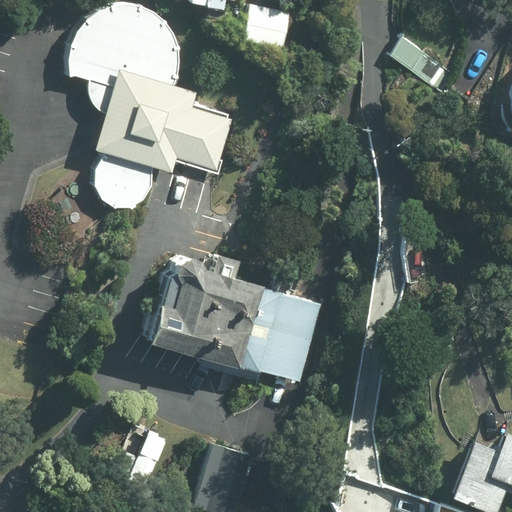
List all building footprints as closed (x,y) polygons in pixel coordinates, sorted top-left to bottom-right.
[(152,170),(151,166),(169,172),(173,158),(214,171),(231,118),(189,106),(195,88),(177,83),(179,77),(180,71),(181,65),(181,59),(180,53),(179,47),(177,41),(175,35),(172,30),(168,25),(164,20),(160,16),(155,12),(149,9),(144,7),(138,5),(132,3),(126,3),(120,3),(113,3),(107,5),(102,7),(96,9),(91,12),(86,16),(81,20),(77,25),(73,30),(70,35),(68,41),(66,47),(65,53),(64,59),(65,65),(66,74),(84,76),(84,77),(84,79),(83,80),(83,81),(83,82),(83,83),(83,85),(83,86),(83,87),(83,88),(83,89),(83,91),(84,92),(84,93),(84,94),(85,95),(85,96),(86,98),(87,99),(87,100),(88,101),(89,102),(90,102),(90,103),(91,104),(92,105),(93,106),(94,106),(95,107),(96,108),(97,108),(99,109),(100,109),(101,109),(89,147),(102,151),(99,154),(97,157),(94,160),(93,163),(91,167),(91,171),(90,175),(90,179),(91,182),(92,186),(93,190),(95,193),(98,196),(100,199),(103,201),(107,203),(110,205),(114,206),(118,207),(122,207),(126,207),(129,206),(133,205),(136,203),(140,201),(143,198),(145,196),(148,192),(150,189),(151,185),(152,182),(152,178),(152,174),(152,170)] [(267,7),(247,3),(237,40),(282,51),(291,13),(267,7)] [(445,65),(402,33),(387,53),(430,85),(445,65)] [(261,372),(295,382),(318,302),(231,277),(237,258),(208,249),(203,268),(162,257),(139,336),(200,354),(197,363),(258,381),(261,372)] [(168,422),(150,416),(134,465),(151,470),(168,422)] [(511,433),(506,431),(497,450),(472,439),(447,496),(483,511),(495,511),(504,492),(482,482),(486,473),(511,483),(511,433)] [(233,511),(251,454),(208,441),(189,505),(212,511),(233,511)]
